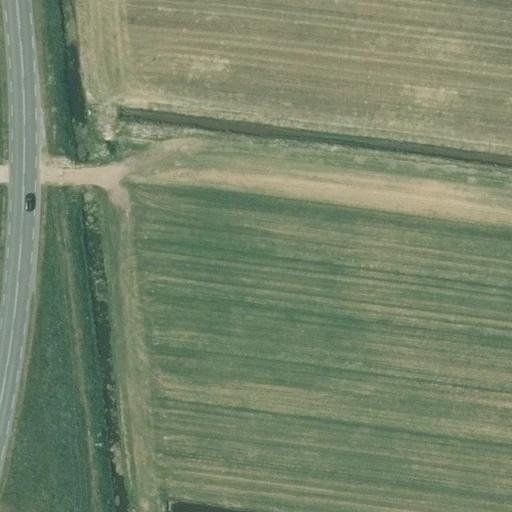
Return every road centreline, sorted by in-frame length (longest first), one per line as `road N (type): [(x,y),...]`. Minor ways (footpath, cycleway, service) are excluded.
road 1 (track): [(110,175),(166,146),(199,141),(511,184)]
road 2 (primary): [(21,233),(15,0)]
road 3 (primary): [(21,233),(0,402)]
